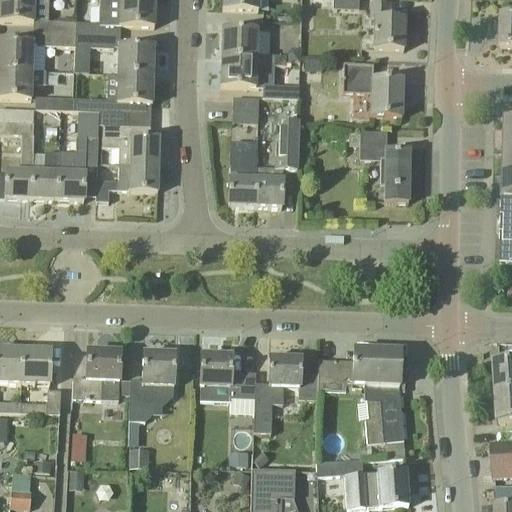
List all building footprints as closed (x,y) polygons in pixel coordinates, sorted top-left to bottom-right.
[(47,26),(47,0),(0,0),(0,26),(37,28),(36,38),(38,38),(75,39),(75,27),(47,26)] [(257,0),(222,0),(222,14),(257,15),(257,0)] [(332,0),(332,14),(357,15),(358,1),(332,0)] [(119,2),(100,2),(99,28),(75,27),(75,39),(113,41),(113,31),(153,32),(154,3),(119,2)] [(373,25),(372,54),(403,55),(404,25),(388,24),(388,10),(369,9),(369,24),(373,25)] [(511,50),(511,19),(501,19),(499,50),(511,50)] [(269,36),(255,35),(221,34),(220,62),(255,62),(255,58),(268,58),(269,36)] [(74,52),(75,39),(38,38),(37,48),(37,51),(45,51),(49,51),(74,52)] [(112,53),(113,41),(75,39),(74,52),(112,53)] [(0,75),(30,77),(30,48),(0,46),(0,75)] [(117,80),(152,81),(153,52),(117,51),(117,80)] [(298,52),(291,52),(285,58),(285,65),(299,65),(298,52)] [(270,58),(268,58),(255,58),(255,62),(220,62),(219,92),(261,93),(261,103),(297,104),(297,91),(272,90),(273,69),(270,69),(270,58)] [(270,69),(273,69),(285,70),(285,64),(285,59),(270,58),(270,69)] [(304,75),(320,75),(320,65),(304,64),(304,75)] [(402,86),(372,85),(372,70),(342,69),(341,98),(370,99),(369,121),(401,122),(402,86)] [(45,90),(45,77),(30,77),(0,75),(0,103),(30,105),(30,90),(45,90)] [(151,109),(152,81),(117,80),(116,108),(151,109)] [(73,103),(47,102),(35,102),(34,115),(72,117),(73,103)] [(258,103),(252,103),(232,102),(231,128),(257,128),(258,103)] [(112,105),(97,105),(73,103),(72,117),(82,118),(82,117),(98,118),(111,118),(112,105)] [(0,127),(32,128),(33,115),(0,113),(0,127)] [(128,118),(111,118),(98,118),(98,131),(102,131),(102,130),(127,131),(128,118)] [(255,174),(254,212),(281,213),(282,175),(296,175),(298,126),(279,125),(278,161),(275,161),(274,174),(256,174),(255,174)] [(32,141),(32,128),(0,127),(0,139),(21,140),(19,176),(5,175),(4,204),(30,204),(31,176),(32,159),(32,141)] [(127,143),(127,131),(102,130),(102,131),(102,153),(119,153),(119,170),(157,171),(158,143),(127,143)] [(386,138),(359,137),(328,137),(327,149),(359,149),(359,164),(380,165),(379,190),(384,190),(383,207),(407,208),(408,156),(385,155),(386,138)] [(85,168),(96,168),(97,143),(85,143),(84,160),(71,159),(70,178),(58,177),(58,158),(56,205),(83,206),(85,168)] [(511,176),(511,150),(504,150),(503,176),(511,176)] [(256,157),(239,156),(238,172),(229,172),(227,211),(254,212),(255,174),(256,174),(256,157)] [(56,205),(58,158),(45,158),(44,177),(31,176),(30,204),(56,205)] [(156,197),(157,171),(119,170),(118,186),(95,186),(95,207),(108,207),(108,195),(156,197)] [(511,204),(511,176),(503,176),(502,204),(511,204)] [(511,204),(502,204),(500,270),(511,270),(511,204)] [(0,388),(20,389),(21,354),(0,353),(0,388)] [(21,354),(20,389),(49,390),(50,355),(21,354)] [(367,450),(382,448),(403,447),(398,391),(399,391),(400,356),(353,355),(352,367),(318,366),(317,398),(343,399),(343,389),(364,390),(363,407),(365,407),(367,425),(364,425),(367,450)] [(128,386),(118,386),(119,357),(86,356),(85,384),(72,384),(72,404),(100,405),(117,406),(118,400),(128,401),(128,386)] [(154,391),(173,392),(174,359),(143,358),(142,386),(128,385),(128,386),(128,401),(127,410),(127,426),(127,451),(138,451),(138,427),(145,427),(152,420),(154,411),(154,391)] [(253,405),(254,378),(230,378),(230,361),(229,361),(229,365),(202,364),(202,360),(200,360),(199,392),(199,406),(228,407),(228,404),(253,405)] [(317,398),(318,366),(317,366),(317,379),(299,379),(300,363),(269,362),(268,389),(254,389),(254,378),(253,405),(252,439),(269,439),(270,409),(281,410),(282,392),(299,392),(298,403),(317,403),(317,398)] [(494,395),(511,393),(511,363),(493,365),(494,395)] [(511,393),(494,395),(496,426),(511,425),(511,446),(491,448),(491,449),(511,447),(511,393)] [(19,418),(39,419),(59,420),(60,396),(47,395),(46,409),(19,408),(19,418)] [(0,416),(19,418),(19,408),(0,406),(0,416)] [(84,467),(86,439),(72,438),(71,467),(84,467)] [(493,483),(511,482),(511,447),(491,449),(493,483)] [(148,455),(129,454),(128,474),(147,475),(148,455)] [(252,465),(259,473),(269,464),(261,455),(252,465)] [(228,457),(228,471),(246,472),(246,457),(228,457)] [(32,468),(32,476),(49,477),(49,467),(32,466),(32,468)] [(315,468),(316,483),(340,481),(339,466),(315,468)] [(245,492),(249,481),(235,475),(231,488),(245,492)] [(293,475),(250,475),(249,511),(278,511),(279,503),(293,503),(293,475)] [(69,488),(82,488),(83,476),(70,476),(69,488)] [(394,511),(407,511),(405,477),(376,478),(362,479),(344,480),(345,511),(394,511)] [(10,496),(8,511),(28,511),(30,498),(10,496)]
